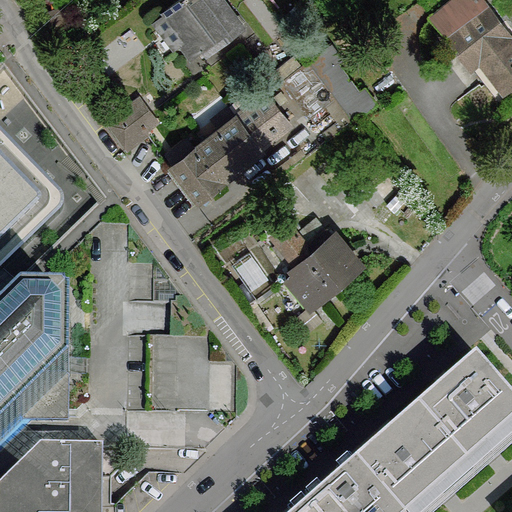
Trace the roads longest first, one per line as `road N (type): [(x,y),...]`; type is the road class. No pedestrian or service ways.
road 1 (residential): [(298,410),(0,8)]
road 2 (residential): [(298,410),(446,247)]
road 3 (residential): [(180,511),(298,410)]
